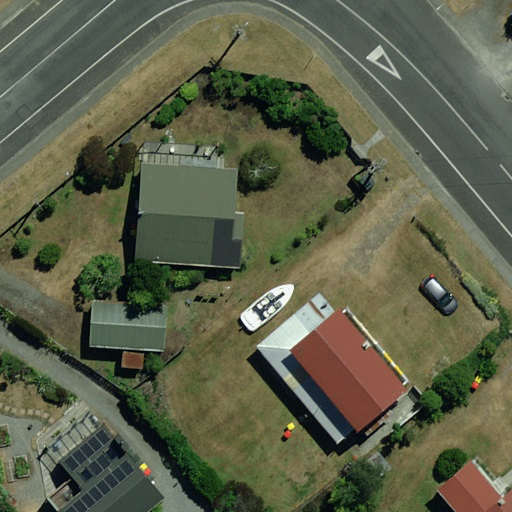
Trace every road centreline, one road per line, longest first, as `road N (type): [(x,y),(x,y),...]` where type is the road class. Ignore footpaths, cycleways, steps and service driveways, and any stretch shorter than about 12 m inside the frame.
road 1 (residential): [(511,178),(388,40),(336,0)]
road 2 (residential): [(113,0),(0,96)]
